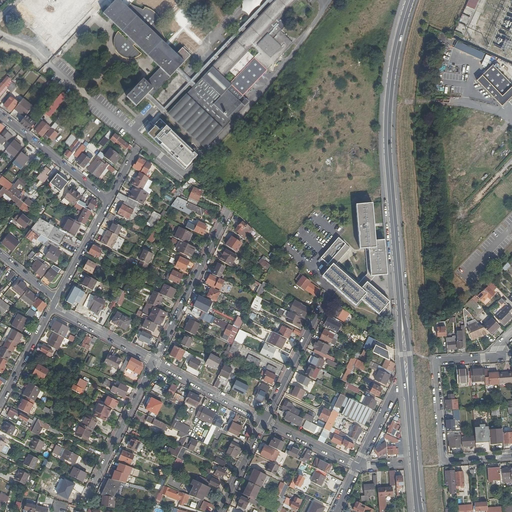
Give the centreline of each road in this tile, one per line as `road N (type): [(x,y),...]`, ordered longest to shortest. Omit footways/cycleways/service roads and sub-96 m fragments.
road 1 (primary): [(409,0),(387,120),(408,392)]
road 2 (residential): [(496,357),(436,362),(443,458),(511,456)]
road 3 (residential): [(153,361),(227,211)]
road 4 (residential): [(89,492),(153,361)]
road 5 (residential): [(327,292),(264,421)]
road 6 (residential): [(108,200),(0,113)]
road 7 (residential): [(264,421),(153,361)]
